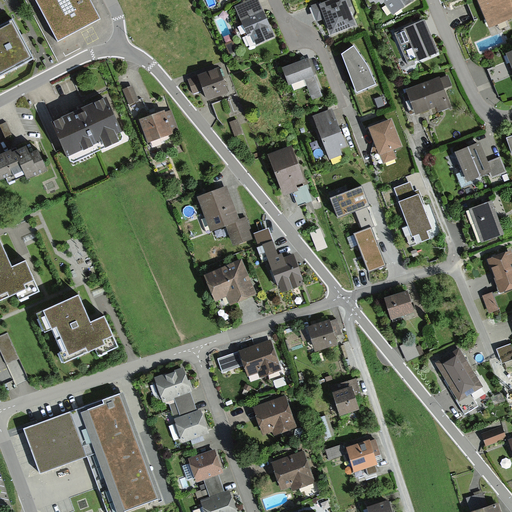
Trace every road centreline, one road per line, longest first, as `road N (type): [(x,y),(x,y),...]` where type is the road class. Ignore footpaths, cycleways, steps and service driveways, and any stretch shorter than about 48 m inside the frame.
road 1 (residential): [(118,46),(162,77),(341,296)]
road 2 (residential): [(341,296),(511,503)]
road 3 (residential): [(341,296),(409,511)]
road 4 (residential): [(0,410),(196,347)]
road 5 (residential): [(272,0),(291,31),(317,43),(365,147)]
road 6 (residential): [(196,347),(254,511)]
road 7 (residential): [(196,347),(341,296)]
road 8 (residential): [(511,117),(479,107),(429,0)]
road 9 (residential): [(0,101),(118,46)]
road 10 (residential): [(453,262),(412,141)]
